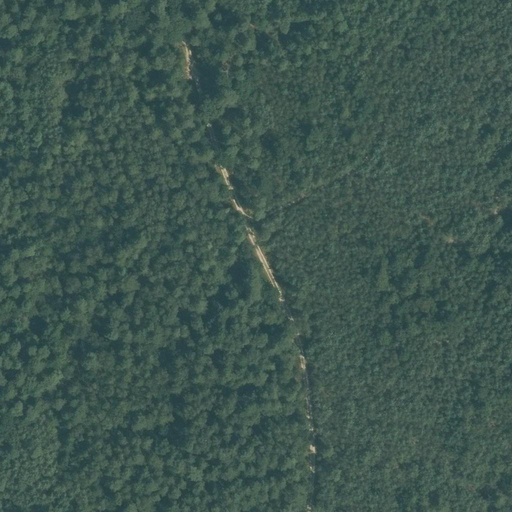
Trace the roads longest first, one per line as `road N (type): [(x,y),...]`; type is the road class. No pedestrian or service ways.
road 1 (track): [(508,0),(401,95),(351,172),(245,225)]
road 2 (track): [(245,225),(304,367),(308,511)]
road 3 (track): [(172,0),(245,225)]
